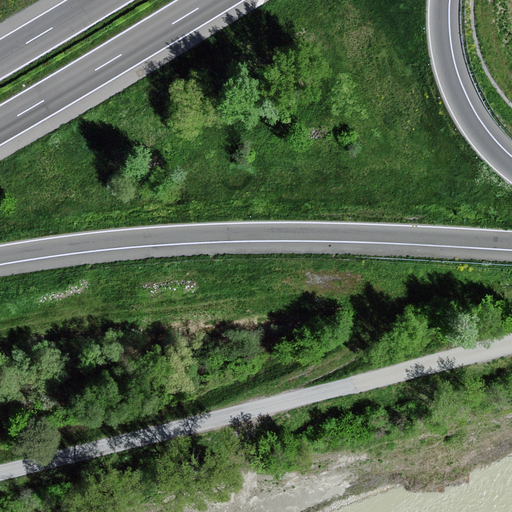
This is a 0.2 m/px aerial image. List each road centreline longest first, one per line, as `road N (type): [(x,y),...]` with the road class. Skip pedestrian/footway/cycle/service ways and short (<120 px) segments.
road 1 (track): [(511,343),(0,472)]
road 2 (motorway): [(0,257),(209,236),(511,245)]
road 3 (motorway): [(0,125),(211,0)]
road 4 (motorway): [(511,169),(473,127),(454,91),(440,0)]
